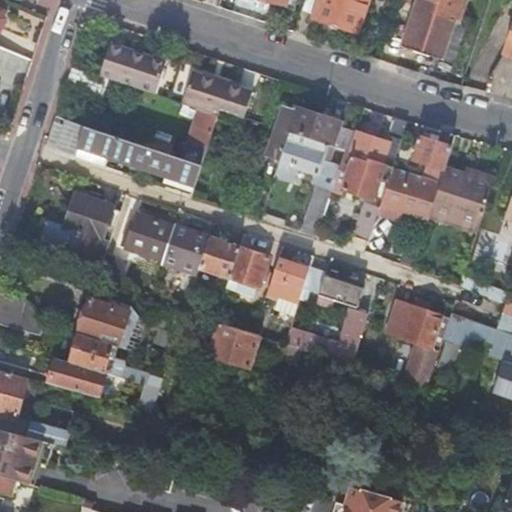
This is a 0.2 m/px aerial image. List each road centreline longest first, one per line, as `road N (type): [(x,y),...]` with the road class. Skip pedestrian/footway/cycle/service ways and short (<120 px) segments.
road 1 (residential): [(22,155),(448,291)]
road 2 (residential): [(105,0),(511,119)]
road 3 (residential): [(22,155),(72,0)]
